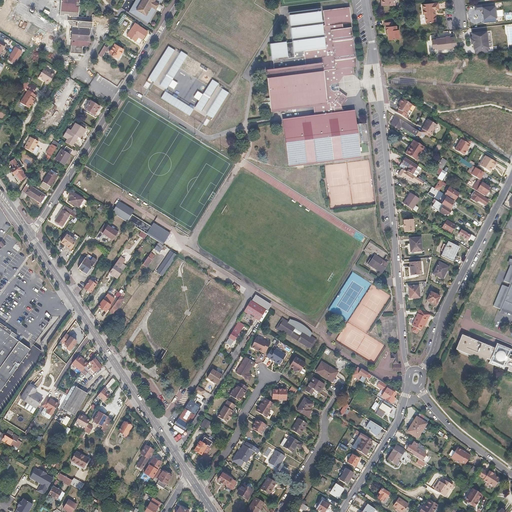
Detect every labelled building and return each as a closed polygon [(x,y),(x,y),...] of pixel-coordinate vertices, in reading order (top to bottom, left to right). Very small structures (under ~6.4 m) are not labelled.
[(0,26),(28,44),(33,36),(7,19),(18,1),(16,0),(6,0),(0,10),(0,26)] [(55,0),(59,0),(59,15),(63,14),(64,14),(64,13),(68,12),(68,14),(78,14),(77,5),(78,4),(79,3),(79,1),(78,0),(77,0),(55,0),(56,0),(55,0)] [(135,0),(129,12),(148,22),(156,9),(159,4),(161,0),(135,0)] [(438,2),(423,4),(424,15),(426,15),(426,23),(437,22),(436,10),(439,10),(438,2)] [(493,3),(475,5),(475,9),(483,9),(484,14),(483,14),(484,23),(496,21),(496,17),(497,17),(497,10),(495,10),(495,6),(494,6),(493,3)] [(274,74),(266,75),(271,113),(313,108),(315,119),(283,123),(289,168),(360,158),(358,145),(369,144),(367,125),(356,126),(354,113),(342,115),(341,107),(346,100),(339,95),(337,85),(343,78),(354,76),(353,69),(356,68),(351,30),(344,31),(343,27),(352,26),(350,11),(323,14),(325,28),(322,29),(320,11),(288,15),(292,45),(286,45),(270,47),(272,64),(273,63),(274,74)] [(89,17),(78,17),(78,14),(68,14),(68,12),(64,13),(64,14),(63,14),(63,27),(69,27),(69,36),(71,36),(71,50),(79,49),(82,49),(81,36),(87,36),(87,23),(89,23),(89,17)] [(125,16),(123,15),(115,28),(117,30),(125,16)] [(148,32),(135,23),(127,36),(139,44),(148,32)] [(387,32),(388,32),(389,36),(389,41),(400,40),(399,31),(397,31),(397,27),(393,27),(393,23),(385,24),(386,28),(387,28),(387,32)] [(487,31),(486,26),(473,28),(474,33),(473,33),(475,49),(476,49),(476,53),(489,51),(489,47),(490,47),(488,31),(487,31)] [(44,48),(50,51),(58,38),(47,31),(40,42),(45,45),(44,48)] [(436,40),(432,40),(433,47),(437,47),(437,48),(451,47),(450,36),(446,36),(446,38),(441,38),(436,39),(436,40)] [(109,44),(106,42),(99,54),(102,56),(109,44)] [(124,50),(115,44),(111,51),(116,54),(115,56),(118,58),(124,50)] [(16,47),(10,57),(11,57),(8,61),(13,64),(15,60),(16,61),(22,51),(16,47)] [(93,65),(91,68),(102,75),(107,68),(101,65),(99,68),(93,65)] [(53,78),(43,71),(37,80),(41,82),(44,84),(43,85),(47,88),(53,78)] [(26,89),(20,98),(18,101),(30,109),(36,99),(35,99),(37,96),(33,93),(26,89)] [(401,104),(400,106),(398,109),(407,115),(413,105),(402,99),(400,103),(401,104)] [(100,107),(90,101),(85,109),(95,116),(100,107)] [(0,111),(0,121),(1,122),(6,119),(8,117),(0,111)] [(395,117),(390,124),(398,129),(400,126),(416,136),(417,134),(420,136),(422,133),(421,133),(415,129),(395,117)] [(425,125),(423,129),(421,133),(422,133),(430,138),(438,125),(429,120),(427,123),(427,124),(426,125),(425,125)] [(86,130),(76,124),(71,132),(80,139),(86,130)] [(39,142),(30,137),(24,148),(32,153),(39,142)] [(462,141),(461,140),(455,150),(464,156),(470,146),(472,142),(464,137),(462,141)] [(416,160),(425,147),(414,139),(405,153),(416,160)] [(442,146),(438,143),(433,152),(437,155),(442,146)] [(57,147),(52,144),(46,153),(47,155),(43,160),(47,163),(57,147)] [(63,151),(62,150),(56,160),(64,165),(71,155),(70,154),(72,150),(66,147),(64,151),(63,151)] [(18,157),(15,160),(20,168),(24,166),(18,157)] [(497,165),(486,158),(480,166),(490,172),(493,169),(494,167),(495,168),(497,165)] [(404,159),(401,163),(409,168),(407,172),(412,175),(417,167),(404,159)] [(463,159),(462,161),(467,165),(467,166),(470,168),(472,164),(469,162),(463,159)] [(14,168),(11,170),(14,175),(16,174),(20,181),(25,178),(23,174),(23,173),(20,168),(15,160),(10,162),(14,168)] [(484,173),(475,167),(471,174),(479,179),(484,173)] [(57,174),(50,170),(40,186),(47,191),(50,187),(51,187),(58,176),(57,175),(57,174)] [(403,178),(404,177),(414,183),(415,182),(416,183),(417,183),(422,185),(424,182),(412,175),(407,172),(405,171),(404,172),(401,170),(398,175),(403,178)] [(446,184),(440,179),(434,188),(439,191),(443,185),(445,186),(446,184)] [(482,182),(478,180),(473,188),(485,196),(490,187),(482,182)] [(26,184),(22,192),(40,203),(45,196),(26,184)] [(434,188),(433,187),(429,194),(435,198),(439,191),(434,188)] [(447,191),(450,193),(448,196),(452,198),(454,195),(456,197),(458,193),(449,187),(447,191)] [(442,193),(439,191),(435,198),(434,199),(437,201),(442,193)] [(474,195),(473,194),(470,199),(477,202),(478,200),(485,205),(488,200),(476,192),(474,195)] [(69,196),(71,197),(68,202),(78,208),(84,200),(73,193),(73,194),(71,193),(69,196)] [(419,199),(410,193),(403,204),(412,210),(419,199)] [(455,202),(447,197),(442,204),(450,209),(455,202)] [(434,203),(432,207),(443,215),(444,214),(452,219),(456,213),(450,209),(442,204),(437,201),(434,199),(432,202),(434,203)] [(119,201),(112,213),(156,239),(158,235),(162,229),(153,223),(151,226),(131,214),(133,210),(119,201)] [(63,210),(62,210),(55,221),(63,226),(70,215),(70,214),(72,211),(65,206),(63,210)] [(65,206),(62,210),(63,210),(65,206),(72,211),(70,214),(70,215),(75,218),(78,214),(65,206)] [(404,228),(405,228),(405,232),(414,231),(413,219),(404,220),(404,223),(403,223),(404,228)] [(455,226),(446,221),(442,228),(451,233),(455,226)] [(104,224),(99,231),(103,235),(112,241),(118,233),(104,224)] [(162,229),(158,235),(156,239),(164,244),(170,233),(162,229)] [(461,231),(459,234),(468,240),(469,238),(470,236),(461,231)] [(77,242),(67,235),(61,243),(71,250),(77,242)] [(421,238),(410,239),(411,252),(422,251),(421,238)] [(158,242),(154,248),(159,252),(164,245),(158,242)] [(369,242),(363,250),(371,256),(372,254),(381,259),(385,253),(376,247),(369,242)] [(459,247),(448,242),(441,256),(451,260),(454,254),(455,254),(459,247)] [(372,254),(371,256),(366,264),(380,272),(386,262),(381,259),(372,254)] [(154,258),(150,255),(143,265),(147,268),(154,258)] [(169,256),(158,272),(162,275),(173,259),(169,256)] [(125,260),(120,257),(109,273),(117,279),(126,266),(122,264),(125,260)] [(511,257),(503,281),(509,284),(508,288),(501,285),(492,307),(501,310),(511,314),(511,257)] [(94,264),(85,258),(78,268),(81,271),(80,272),(85,276),(94,264)] [(420,261),(410,262),(411,275),(421,274),(420,261)] [(449,267),(439,262),(433,274),(440,277),(441,275),(444,276),(449,267)] [(94,282),(91,280),(84,289),(90,293),(98,283),(95,281),(94,282)] [(419,286),(409,287),(410,298),(420,297),(419,286)] [(440,296),(431,292),(427,300),(435,304),(440,296)] [(254,294),(251,300),(267,310),(271,304),(254,294)] [(107,295),(98,307),(106,312),(114,300),(107,295)] [(119,298),(115,304),(110,311),(114,314),(124,299),(120,296),(119,298)] [(250,301),(250,302),(244,311),(245,311),(247,313),(259,320),(265,310),(250,301)] [(419,313),(418,313),(412,325),(414,326),(413,328),(412,331),(416,333),(418,331),(419,329),(421,330),(424,325),(423,325),(425,321),(427,322),(429,318),(428,318),(430,314),(422,309),(421,309),(419,313)] [(247,313),(245,311),(230,335),(231,336),(226,344),(229,346),(242,325),(240,324),(247,313)] [(286,324),(282,321),(277,330),(278,331),(280,330),(295,339),(297,335),(292,332),(293,330),(294,328),(286,324)] [(0,389),(29,350),(24,346),(0,328),(0,389)] [(297,335),(295,339),(309,348),(314,340),(309,337),(301,333),(300,335),(299,336),(297,335)] [(66,335),(61,342),(68,347),(71,350),(77,342),(66,335)] [(461,336),(456,350),(486,362),(487,359),(491,360),(489,363),(505,370),(506,367),(509,368),(508,371),(511,372),(511,356),(510,355),(511,350),(511,349),(497,343),(495,349),(461,336)] [(259,339),(255,337),(251,347),(253,349),(259,339)] [(265,342),(259,339),(253,349),(261,352),(261,351),(265,352),(269,342),(266,341),(265,342)] [(234,350),(225,345),(211,367),(220,372),(234,350)] [(273,352),(270,350),(266,357),(272,361),(272,360),(275,361),(275,362),(279,365),(284,355),(281,353),(281,352),(275,349),(273,352)] [(392,355),(391,355),(391,362),(392,362),(394,365),(393,371),(401,371),(401,364),(397,364),(397,352),(392,353),(392,355)] [(339,355),(334,364),(352,375),(355,371),(357,367),(354,365),(352,364),(348,361),(339,355)] [(79,357),(72,365),(82,373),(88,365),(82,360),(83,360),(79,357)] [(247,358),(245,357),(236,373),(237,374),(247,358)] [(305,364),(295,357),(289,366),(293,369),(296,370),(300,373),(305,364)] [(255,363),(247,358),(237,374),(248,381),(251,376),(248,374),(247,373),(248,371),(251,366),(253,367),(255,363)] [(95,359),(90,363),(94,368),(92,370),(94,373),(101,368),(95,359)] [(337,372),(321,362),(315,372),(331,381),(337,372)] [(355,371),(358,373),(358,374),(365,379),(368,374),(362,369),(357,367),(355,371)] [(223,375),(212,369),(206,380),(217,386),(223,375)] [(324,385),(313,378),(305,391),(310,394),(313,390),(317,393),(321,387),(322,388),(324,385)] [(234,389),(233,389),(229,395),(233,398),(240,386),(246,389),(247,388),(239,383),(237,386),(236,386),(234,389)] [(37,391),(29,386),(21,399),(36,409),(43,399),(35,394),(37,391)] [(205,391),(198,386),(191,397),(196,400),(198,400),(202,402),(205,398),(202,396),(205,391)] [(246,389),(240,386),(233,398),(239,402),(242,397),(241,396),(242,395),(243,395),(245,391),(246,389)] [(87,395),(77,388),(64,410),(75,416),(87,395)] [(104,388),(97,396),(101,400),(104,402),(109,396),(105,392),(107,391),(104,388)] [(395,394),(387,388),(381,397),(393,404),(395,399),(393,398),(395,394)] [(278,390),(273,390),(273,399),(278,399),(278,400),(286,400),(286,390),(278,390)] [(50,400),(46,398),(42,406),(45,408),(48,410),(46,413),(52,416),(59,404),(51,399),(50,400)] [(258,408),(255,412),(265,418),(269,412),(268,411),(272,404),(264,399),(262,403),(261,402),(259,405),(260,406),(258,408)] [(313,404),(304,399),(297,410),(307,417),(310,413),(308,412),(313,404)] [(200,407),(190,400),(185,409),(195,415),(200,407)] [(224,405),(216,416),(226,423),(234,411),(233,411),(236,406),(228,401),(225,406),(224,405)] [(381,403),(379,407),(380,408),(385,411),(388,413),(391,409),(390,409),(382,404),(381,403)] [(349,406),(345,404),(340,413),(343,415),(348,408),(349,406)] [(49,420),(52,416),(46,413),(48,410),(45,408),(42,413),(43,416),(49,420)] [(385,411),(380,408),(376,414),(381,418),(385,411)] [(189,424),(195,415),(185,409),(179,418),(189,424)] [(99,412),(98,412),(93,421),(106,429),(111,419),(107,417),(107,416),(107,415),(105,414),(104,415),(99,412)] [(84,417),(80,415),(75,424),(85,429),(87,424),(89,421),(87,420),(83,418),(84,417)] [(427,424),(417,417),(407,432),(418,438),(427,424)] [(182,435),(189,424),(179,418),(172,429),(182,435)] [(254,424),(253,426),(251,429),(260,435),(266,426),(256,419),(253,424),(254,424)] [(307,424),(298,419),(291,430),(300,435),(307,424)] [(206,423),(203,421),(199,427),(203,430),(208,422),(207,422),(206,423)] [(370,421),(366,428),(371,432),(371,433),(376,436),(378,432),(379,433),(382,428),(370,421)] [(131,427),(124,422),(119,432),(122,434),(121,436),(125,438),(131,427)] [(17,443),(5,436),(2,441),(3,441),(14,448),(15,447),(18,449),(21,444),(18,441),(17,443)] [(201,442),(199,441),(193,450),(201,455),(203,451),(206,453),(209,448),(210,448),(213,443),(205,437),(204,437),(201,442)] [(299,442),(290,437),(283,447),(292,453),(296,446),(299,442)] [(365,455),(371,444),(363,439),(356,449),(365,455)] [(237,452),(231,461),(240,467),(243,462),(246,458),(250,455),(253,452),(257,454),(259,451),(246,442),(243,446),(242,445),(237,452)] [(412,446),(410,445),(410,446),(408,449),(407,450),(414,454),(417,450),(416,449),(418,445),(414,442),(412,446)] [(153,450),(145,445),(140,454),(143,455),(148,459),(153,450)] [(405,450),(396,445),(387,460),(396,465),(405,450)] [(455,453),(452,457),(452,458),(461,464),(461,463),(466,466),(471,457),(467,454),(466,455),(462,452),(462,451),(461,450),(460,449),(459,449),(458,448),(455,453)] [(414,454),(413,455),(419,459),(423,461),(427,454),(417,449),(417,450),(414,454)] [(285,456),(276,451),(268,463),(277,468),(285,456)] [(88,459),(75,452),(71,460),(83,468),(88,459)] [(355,467),(359,458),(352,454),(347,462),(355,467)] [(411,454),(409,457),(417,462),(419,459),(413,455),(411,454)] [(148,459),(143,455),(136,466),(142,469),(148,459)] [(161,463),(153,458),(149,466),(155,470),(155,471),(156,472),(161,463)] [(478,470),(474,467),(469,475),(473,478),(478,470)] [(29,478),(40,484),(37,491),(44,495),(53,477),(34,468),(29,478)] [(353,473),(346,468),(339,479),(346,484),(353,473)] [(484,468),(479,476),(484,480),(483,481),(494,489),(502,479),(497,476),(495,474),(496,473),(492,470),(490,473),(484,468)] [(157,473),(156,475),(153,480),(157,483),(156,484),(163,489),(171,476),(160,469),(157,473)] [(60,473),(57,477),(63,481),(63,482),(69,486),(70,484),(72,480),(60,473)] [(222,474),(217,481),(231,490),(236,482),(222,474)] [(276,483),(268,477),(260,489),(269,495),(276,483)] [(74,478),(72,480),(70,484),(80,490),(84,484),(74,478)] [(442,483),(440,481),(434,490),(443,496),(449,487),(450,488),(453,485),(444,479),(442,483)] [(343,489),(336,484),(330,493),(337,498),(343,489)] [(252,490),(243,485),(238,494),(247,499),(252,490)] [(61,491),(52,486),(47,494),(57,499),(61,491)] [(383,488),(382,488),(380,493),(381,494),(379,498),(382,500),(384,498),(385,499),(387,497),(387,498),(392,490),(388,488),(385,486),(383,488)] [(483,494),(474,488),(466,501),(468,502),(468,504),(471,506),(473,505),(475,507),(475,506),(477,507),(479,503),(478,502),(480,499),(483,494)] [(397,494),(392,501),(395,504),(394,505),(398,508),(401,509),(400,511),(401,511),(403,511),(409,504),(399,497),(400,496),(397,494)] [(28,511),(33,504),(23,498),(14,511),(28,511)] [(263,503),(255,498),(246,510),(249,511),(255,511),(258,509),(257,509),(258,507),(260,508),(263,503)] [(71,511),(76,504),(68,499),(63,509),(68,511),(71,511)] [(432,511),(437,505),(429,500),(425,507),(423,506),(418,511),(432,511)] [(324,511),(329,505),(321,501),(316,508),(322,511),(324,511)] [(157,507),(150,503),(145,511),(146,511),(154,511),(156,510),(155,510),(157,507)] [(373,511),(376,509),(367,503),(362,511),(363,511),(373,511)]
